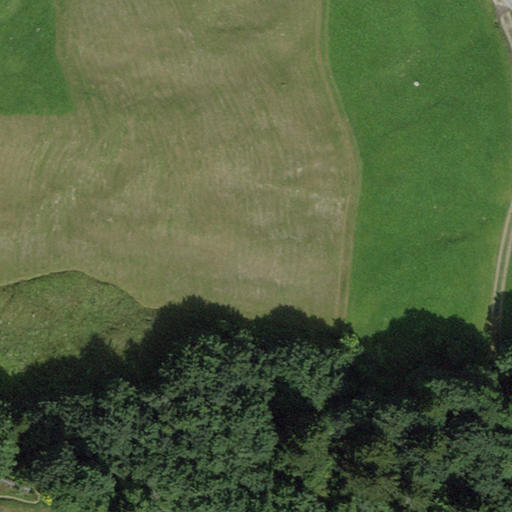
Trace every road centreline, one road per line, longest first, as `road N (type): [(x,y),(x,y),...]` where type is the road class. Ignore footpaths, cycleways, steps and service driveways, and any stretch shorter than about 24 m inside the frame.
road 1 (track): [(347,291),(355,170),(322,60),(322,0)]
road 2 (track): [(511,418),(494,321),(511,214)]
road 3 (track): [(69,159),(86,136),(58,39),(59,0)]
